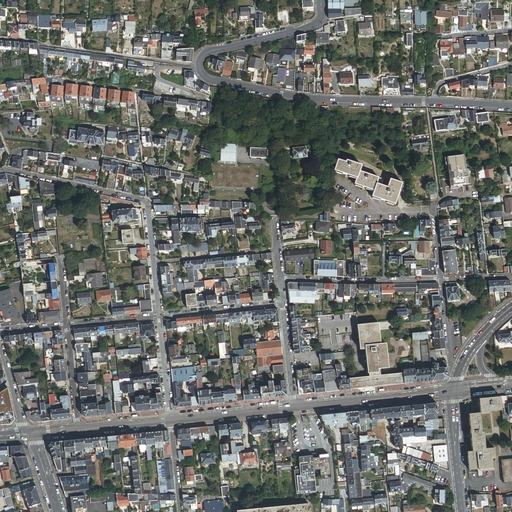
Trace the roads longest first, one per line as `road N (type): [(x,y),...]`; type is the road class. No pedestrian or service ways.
road 1 (residential): [(57,80),(205,99),(156,72),(200,68)]
road 2 (residential): [(433,103),(318,100),(210,79),(200,68)]
road 3 (residential): [(154,262),(147,200),(0,170)]
road 4 (residential): [(199,66),(0,38)]
road 5 (residential): [(281,278),(441,279)]
road 6 (secondary): [(293,408),(451,391)]
road 7 (residential): [(199,66),(214,49),(314,24),(322,0)]
road 8 (residential): [(159,315),(283,302)]
road 9 (residential): [(154,262),(278,249)]
road 10 (secondary): [(170,420),(293,408)]
road 11 (tertiary): [(451,391),(463,511)]
